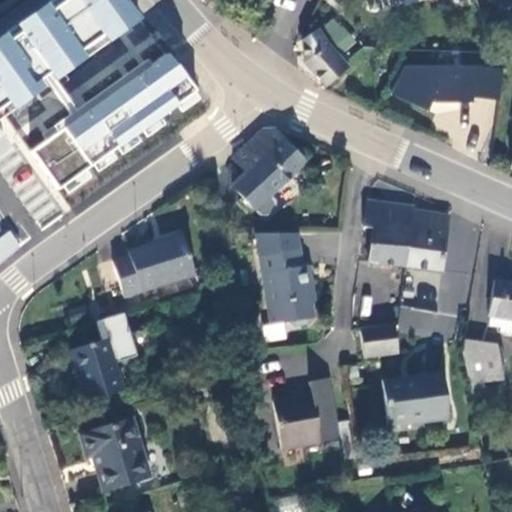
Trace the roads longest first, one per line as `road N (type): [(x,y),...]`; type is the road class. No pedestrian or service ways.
road 1 (residential): [(0,295),(264,90)]
road 2 (residential): [(369,140),(340,328)]
road 3 (primary): [(369,140),(511,204)]
road 4 (residential): [(41,511),(0,377)]
road 5 (primary): [(173,0),(264,90)]
